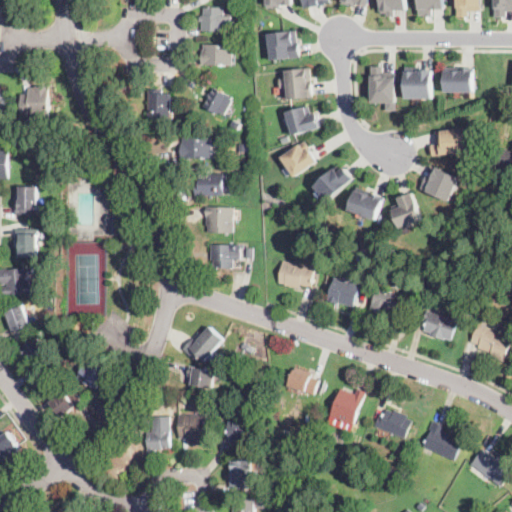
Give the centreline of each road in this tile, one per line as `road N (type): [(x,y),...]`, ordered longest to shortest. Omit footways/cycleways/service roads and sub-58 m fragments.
road 1 (residential): [(64,2),(86,102),(136,170),(164,228),(170,289),(132,392),(92,439),(0,510)]
road 2 (residential): [(511,410),(427,373),(170,289)]
road 3 (residential): [(511,39),(341,39),(353,124),(365,141),(397,153)]
road 4 (residential): [(175,501),(131,502),(86,485),(0,372)]
road 5 (residential): [(150,38),(0,37)]
